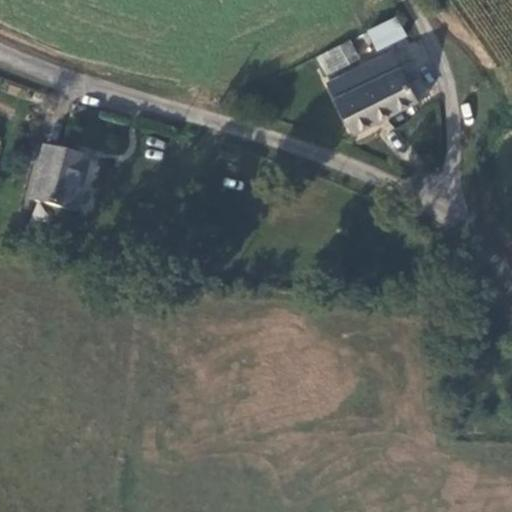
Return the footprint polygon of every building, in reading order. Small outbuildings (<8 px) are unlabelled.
[(366,30),(377,51),(407,36),(396,15),(366,30)] [(374,49),(368,36),(335,54),(341,66),(374,49)] [(357,133),(427,98),(418,79),(409,85),(399,66),(390,48),(327,82),(357,133)] [(409,62),(399,66),(409,85),(418,79),(409,62)] [(32,199),(78,207),(86,156),(42,146),(32,199)]
